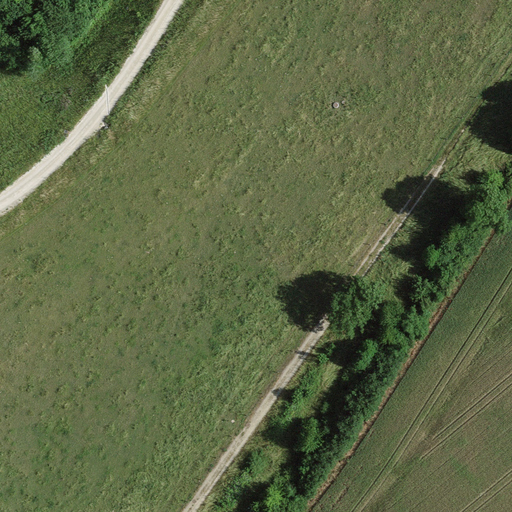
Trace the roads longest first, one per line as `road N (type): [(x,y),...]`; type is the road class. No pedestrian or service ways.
road 1 (track): [(511,59),(189,511)]
road 2 (motorway): [(0,320),(304,0)]
road 3 (motorway): [(218,0),(0,231)]
road 4 (track): [(0,204),(124,81),(175,0)]
